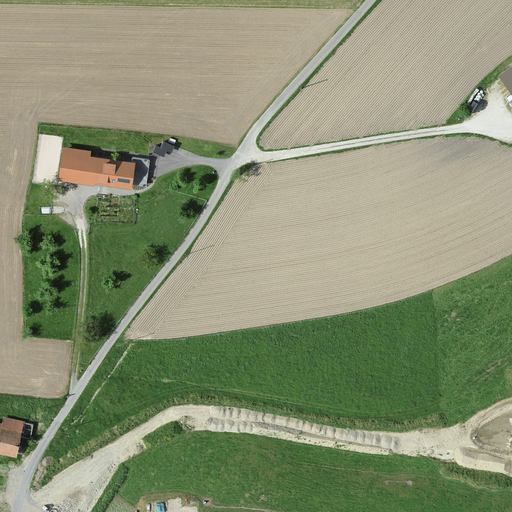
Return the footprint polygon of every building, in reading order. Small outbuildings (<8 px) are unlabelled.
[(511,69),(501,77),(511,92),(511,69)] [(174,145),(163,140),(161,146),(155,144),(152,151),(164,156),(167,149),(172,151),(174,145)] [(136,188),(141,149),(114,146),(113,157),(65,151),(61,179),(136,188)] [(214,176),(198,172),(196,183),(212,186),(214,176)] [(37,425),(5,418),(3,425),(0,424),(0,454),(29,461),(37,425)]
